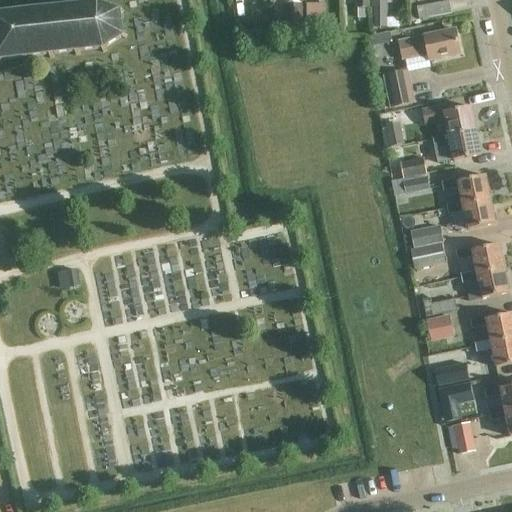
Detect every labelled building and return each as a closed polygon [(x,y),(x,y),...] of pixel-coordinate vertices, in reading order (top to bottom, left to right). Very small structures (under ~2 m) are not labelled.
[(369,0),(356,0),(357,9),(370,9),(369,0)] [(387,27),(387,1),(384,1),(375,1),(375,28),(387,27)] [(417,8),(420,20),(452,14),(450,2),(417,8)] [(0,61),(104,49),(124,37),(121,11),(98,3),(0,14),(0,61)] [(301,4),(286,4),(286,33),(301,33),(301,4)] [(306,6),(306,24),(317,24),(317,5),(306,6)] [(461,55),(455,30),(399,42),(403,60),(429,55),(430,62),(461,55)] [(407,72),(384,77),(390,109),(414,104),(407,72)] [(450,137),(477,132),(472,107),(445,113),(443,107),(422,111),(425,125),(446,121),(449,134),(450,137)] [(404,145),(399,123),(385,126),(386,130),(390,148),(404,145)] [(434,147),(451,143),(454,162),(482,156),(477,132),(450,137),(449,134),(432,137),(434,147)] [(424,159),(401,164),(404,181),(427,176),(424,159)] [(464,206),(491,200),(486,176),(459,182),(458,179),(442,182),(444,192),(460,189),(463,203),(464,206)] [(428,179),(404,184),(406,196),(430,192),(428,179)] [(469,231),(496,225),(491,200),(464,206),(463,203),(447,206),(449,215),(465,212),(469,231)] [(439,227),(411,233),(414,250),(441,245),(443,244),(439,227)] [(414,250),(411,251),(415,271),(445,265),(441,245),(414,250)] [(478,275),(505,270),(500,245),(473,251),(473,248),(456,252),(458,261),(474,258),(477,272),(478,272),(478,275)] [(477,272),(461,275),(463,284),(479,281),(483,300),(510,294),(505,270),(478,275),(478,272),(477,272)] [(62,289),(79,286),(77,271),(67,273),(68,274),(60,275),(62,289)] [(423,300),(427,318),(456,312),(454,300),(432,304),(431,298),(423,300)] [(487,317),(470,320),(472,330),(488,327),(491,340),(492,344),(511,339),(511,314),(487,319),(487,317)] [(450,316),(427,321),(431,342),(454,337),(450,316)] [(491,340),(476,344),(477,353),(493,350),(497,369),(511,365),(511,339),(492,344),(491,340)] [(435,371),(439,388),(469,382),(465,365),(435,371)] [(473,401),(469,384),(439,390),(438,391),(442,408),(458,405),(473,401)] [(506,413),(511,411),(511,386),(501,389),(501,386),(484,390),(486,399),(502,396),(505,410),(505,409),(506,413)] [(511,437),(511,411),(506,413),(505,409),(505,410),(489,413),(491,423),(507,419),(511,437)] [(469,424),(453,427),(459,455),(475,451),(469,424)]
